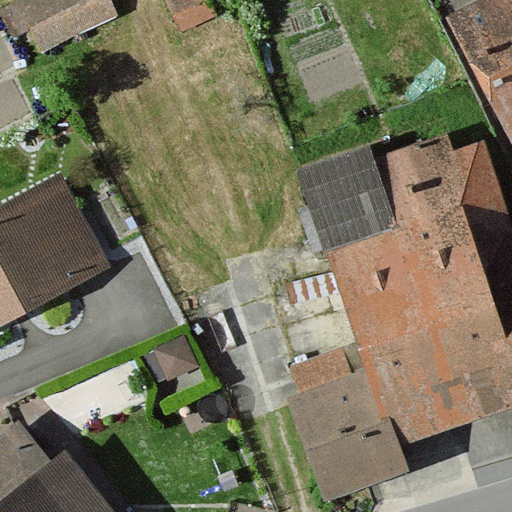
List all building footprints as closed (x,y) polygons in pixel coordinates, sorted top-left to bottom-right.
[(105,0),(19,0),(0,8),(0,29),(5,42),(35,29),(45,52),(115,22),(105,0)] [(511,0),(492,0),(459,17),(511,125),(511,0)] [(384,141),(305,170),(377,372),(308,397),(343,495),(412,470),(401,440),(511,400),(511,170),(500,136),(462,150),(457,136),(390,159),(384,141)] [(65,170),(0,204),(0,325),(116,265),(65,170)] [(94,511),(19,419),(0,434),(0,511),(94,511)]
